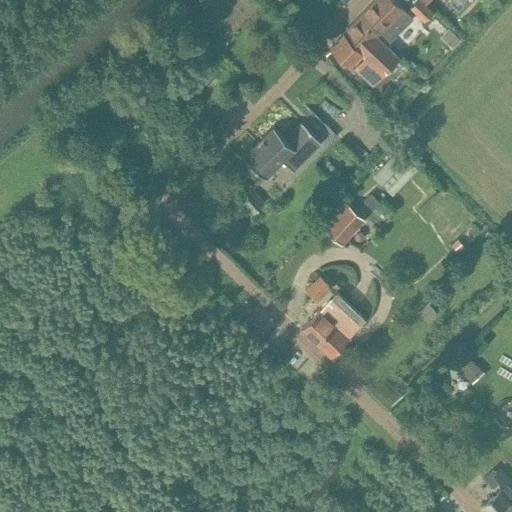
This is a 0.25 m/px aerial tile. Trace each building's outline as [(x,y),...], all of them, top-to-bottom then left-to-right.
[(393,0),(375,0),(357,19),(399,58),(401,55),(389,44),(413,18),(399,5),(393,0)] [(421,0),(414,0),(409,6),(423,19),(432,10),(421,0)] [(289,3),(279,16),(295,28),(305,15),(289,3)] [(355,66),(374,85),(399,58),(357,19),(331,47),(349,64),(361,52),(365,56),(355,66)] [(448,26),(440,35),(451,46),(451,47),(451,46),(460,38),(448,26)] [(136,63),(129,70),(138,80),(145,73),(136,63)] [(213,75),(205,82),(210,87),(218,81),(213,75)] [(244,155),(258,169),(265,176),(282,159),(292,169),(321,140),(301,121),(286,137),(273,125),(244,155)] [(398,149),(373,176),(393,195),(416,170),(417,168),(398,149)] [(250,187),(240,198),(253,211),(264,201),(250,187)] [(380,202),(371,193),(364,200),(373,209),(380,202)] [(339,243),(361,217),(346,203),(323,230),(339,243)] [(440,203),(429,213),(440,224),(450,214),(440,203)] [(378,204),(373,210),(382,219),(387,213),(378,204)] [(457,238),(450,244),(458,252),(465,246),(457,238)] [(319,275),(306,289),(317,299),(330,284),(319,275)] [(315,313),(301,328),(331,356),(345,341),(366,320),(336,291),(315,313)] [(428,302),(419,311),(428,321),(437,312),(428,302)] [(467,355),(458,365),(472,381),(482,371),(467,355)] [(492,467),(483,476),(493,487),(498,482),(491,475),(496,471),(492,467)] [(502,487),(481,506),(486,511),(510,511),(511,511),(511,502),(509,500),(511,497),(511,490),(507,485),(511,481),(499,468),(497,470),(496,471),(491,475),(498,482),(502,487)]
